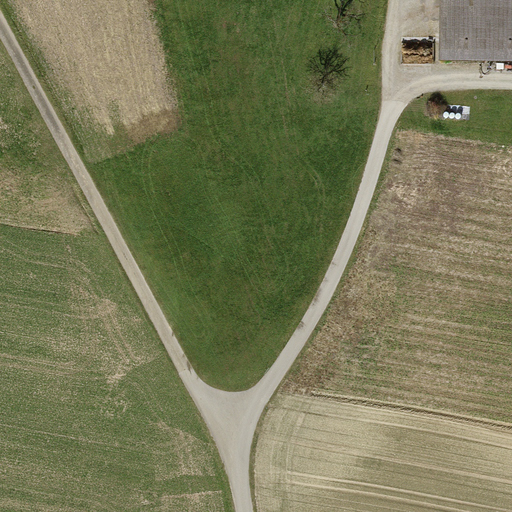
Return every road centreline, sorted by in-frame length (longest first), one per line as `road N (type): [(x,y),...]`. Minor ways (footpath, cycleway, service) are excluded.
road 1 (track): [(225,447),(324,293),(363,210),(381,132),(422,92),(511,81)]
road 2 (track): [(225,447),(0,34)]
